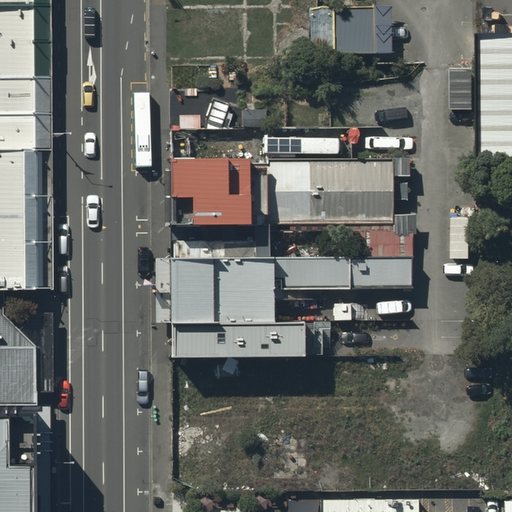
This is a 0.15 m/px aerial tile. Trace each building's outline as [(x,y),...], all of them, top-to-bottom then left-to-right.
[(0,0),(0,165),(34,166),(33,0),(0,0)] [(308,3),(308,46),(370,46),(370,3),(308,3)] [(511,18),(479,19),(479,150),(511,150),(511,18)] [(247,154),(246,146),(217,146),(217,137),(162,138),(164,207),(263,206),(262,154),(247,154)] [(390,141),(265,141),(265,204),(390,204),(390,141)] [(0,165),(0,305),(36,306),(34,166),(0,165)] [(412,211),(347,211),(347,234),(412,234),(412,211)] [(413,249),(169,245),(169,309),(269,308),(270,284),(413,286),(413,249)] [(269,308),(169,309),(170,355),(305,353),(304,308),(269,308)] [(0,411),(31,412),(30,352),(0,320),(0,411)] [(400,367),(361,367),(360,408),(399,408),(400,367)] [(0,428),(0,511),(31,511),(31,428),(0,428)] [(420,511),(421,500),(321,501),(321,511),(420,511)]
